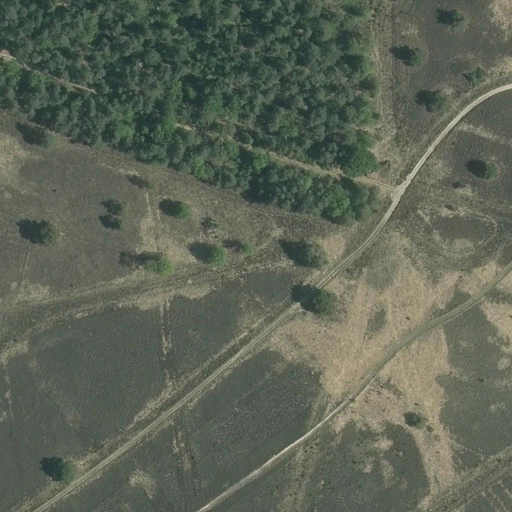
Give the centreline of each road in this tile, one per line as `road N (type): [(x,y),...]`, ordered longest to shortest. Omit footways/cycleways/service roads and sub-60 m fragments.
road 1 (track): [(511,86),(480,100),(449,128),(340,268),(37,511)]
road 2 (track): [(0,56),(281,159),(401,193)]
road 3 (unknown): [(511,264),(460,310),(402,341),(314,432),(201,511)]
